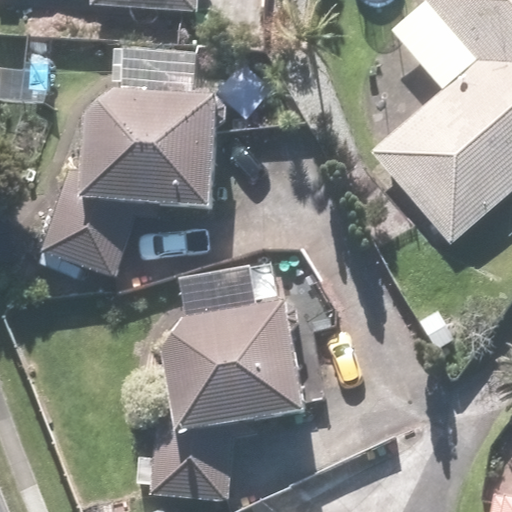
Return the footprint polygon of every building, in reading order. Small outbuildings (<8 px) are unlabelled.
[(86,0),(86,11),(188,17),(188,0),(86,0)] [(448,249),(511,193),(511,0),(411,0),(408,4),(413,10),(380,37),(431,97),(366,153),(448,249)] [(215,116),(99,113),(96,114),(54,265),(133,287),(150,225),(204,221),(215,116)] [(268,265),(215,271),(221,314),(273,308),(268,265)] [(169,502),(241,508),(241,438),(303,428),(285,317),(177,334),(169,502)]
